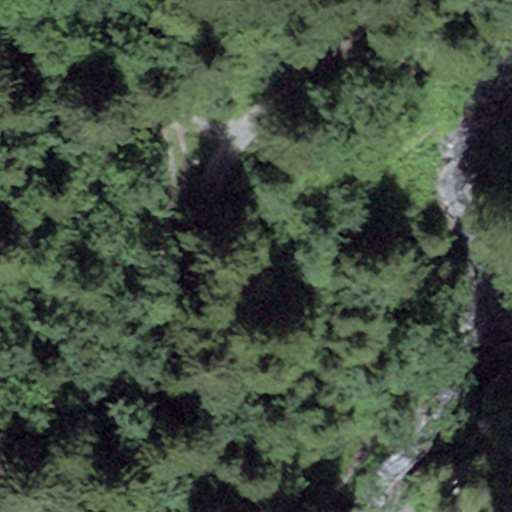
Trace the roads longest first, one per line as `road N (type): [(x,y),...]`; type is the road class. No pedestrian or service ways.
road 1 (track): [(418,0),(261,122),(184,244)]
road 2 (track): [(184,244),(170,227),(184,155),(130,69),(38,29),(0,24)]
road 3 (track): [(184,244),(139,511)]
